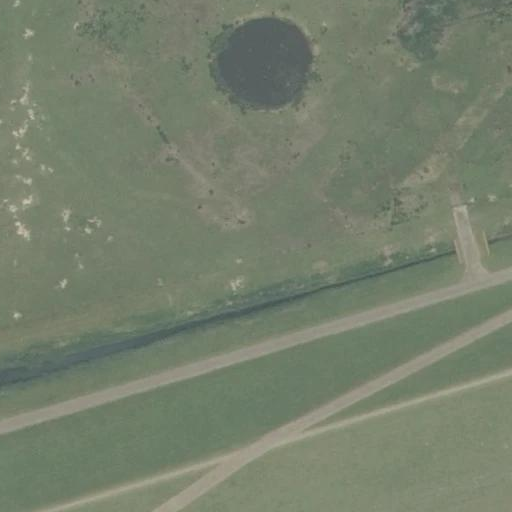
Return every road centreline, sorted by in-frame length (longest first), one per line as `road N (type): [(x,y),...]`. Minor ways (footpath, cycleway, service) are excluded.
road 1 (track): [(511,278),(0,433)]
road 2 (track): [(511,316),(250,455),(169,511)]
